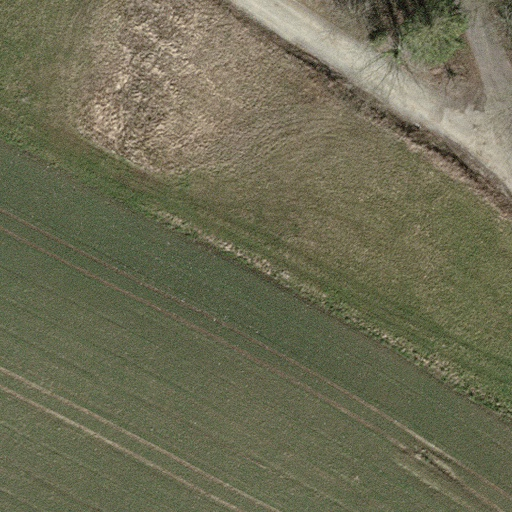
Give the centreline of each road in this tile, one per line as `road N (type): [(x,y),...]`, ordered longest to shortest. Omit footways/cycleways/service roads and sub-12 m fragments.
road 1 (track): [(274,0),(511,172)]
road 2 (track): [(511,111),(464,0)]
